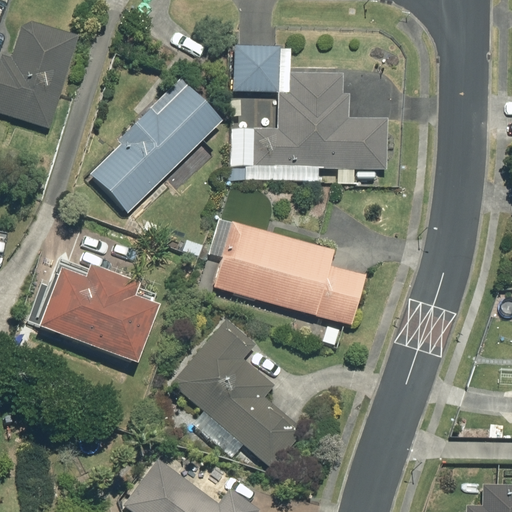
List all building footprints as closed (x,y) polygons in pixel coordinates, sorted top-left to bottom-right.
[(0,61),(0,115),(50,131),(80,38),(35,24),(23,31),(12,65),(0,61)] [(236,93),(281,94),(282,49),(237,48),(236,93)] [(351,121),(352,97),(344,97),(344,78),(291,77),(291,96),(282,95),(281,132),(257,131),(256,169),(389,172),(390,122),(351,121)] [(123,147),(92,176),(129,215),(225,124),(189,87),(159,116),(153,110),(120,143),(123,147)] [(247,168),(233,168),(233,182),(247,182),(247,168)] [(337,253),(236,224),(217,290),(354,329),(368,278),(333,267),(337,253)] [(188,242),(184,254),(199,259),(203,248),(188,242)] [(44,331),(142,368),(164,310),(140,301),(145,288),(95,269),(90,282),(65,273),(44,331)] [(229,323),(174,385),(274,471),(306,434),(266,399),(276,388),(245,361),(257,347),(229,323)] [(336,347),(341,332),(330,329),(325,343),(336,347)] [(160,462),(126,507),(132,511),(257,511),(232,493),(221,508),(160,462)] [(459,509),(458,511),(511,511),(511,489),(475,488),(475,509),(459,509)]
